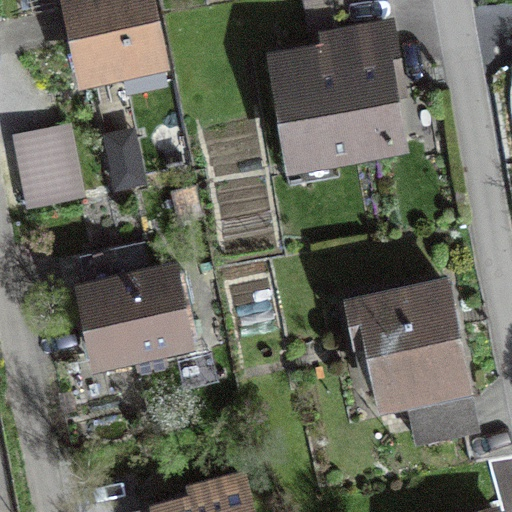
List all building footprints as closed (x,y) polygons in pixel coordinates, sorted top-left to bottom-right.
[(77,0),(92,79),(154,68),(141,0),(77,0)] [(378,51),(285,64),(299,163),(392,149),(378,51)] [(66,129),(12,138),(23,206),(77,197),(66,129)] [(172,277),(88,294),(102,362),(186,345),(172,277)] [(461,379),(440,289),(351,309),(371,400),(461,379)] [(466,397),(409,409),(415,441),(472,429),(466,397)] [(164,511),(249,511),(245,494),(165,511),(164,511)]
